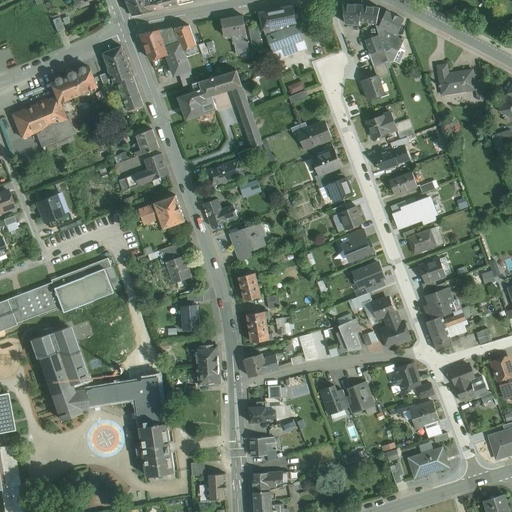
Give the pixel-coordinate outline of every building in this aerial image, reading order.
[(126,0),(133,15),(154,11),(149,0),(126,0)] [(149,0),(154,11),(193,2),(192,0),(149,0)] [(362,5),(343,3),(346,23),(359,24),(360,20),(359,20),(362,5)] [(379,8),(362,5),(359,20),(360,20),(376,23),(379,8)] [(293,6),(276,9),(279,23),(278,24),(280,31),(297,24),(296,20),(293,6)] [(276,9),(260,13),(263,29),(264,29),(266,36),(277,32),(280,31),(278,24),(279,23),(276,9)] [(404,19),(386,11),(379,26),(382,28),(380,36),(380,38),(387,42),(388,43),(399,48),(405,38),(397,34),(404,19)] [(243,16),(221,20),(224,36),(231,35),(233,44),(234,44),(236,53),(249,51),(248,42),(249,42),(249,41),(247,41),(243,16)] [(60,17),(53,20),(58,33),(65,30),(60,17)] [(297,24),(280,31),(277,32),(283,48),(304,40),(297,24)] [(189,25),(175,28),(182,48),(183,51),(196,46),(189,25)] [(376,26),(366,29),(371,42),(381,39),(380,38),(380,36),(376,26)] [(258,27),(249,29),(253,51),(262,50),(258,27)] [(175,28),(159,31),(167,54),(171,52),(182,48),(175,28)] [(159,31),(141,34),(151,60),(167,54),(159,31)] [(277,32),(266,36),(273,52),(283,48),(277,32)] [(387,42),(380,38),(385,51),(385,52),(390,50),(388,43),(387,42)] [(381,39),(371,42),(372,45),(368,46),(371,56),(385,51),(381,39)] [(304,40),(283,48),(286,55),(306,47),(304,40)] [(204,43),(199,45),(202,56),(208,54),(204,43)] [(122,46),(103,53),(109,68),(108,68),(110,73),(111,73),(114,83),(117,81),(133,76),(122,46)] [(182,48),(171,52),(179,73),(190,70),(183,51),(182,48)] [(283,48),(273,52),(276,60),(286,55),(283,48)] [(448,64),(438,66),(440,79),(440,80),(441,85),(439,85),(439,87),(441,86),(442,95),(453,93),(452,91),(466,89),(466,91),(468,91),(475,90),(476,90),(474,80),(473,70),(465,71),(465,72),(448,75),(446,65),(448,65),(448,64)] [(83,66),(80,67),(79,70),(79,71),(75,73),(74,72),(70,70),(66,72),(65,75),(65,77),(61,79),(60,77),(57,76),(54,78),(53,80),(53,82),(51,83),(56,96),(59,102),(71,97),(97,86),(89,67),(87,68),(86,67),(83,66)] [(190,70),(179,73),(183,86),(193,84),(194,83),(190,70)] [(194,83),(193,84),(195,91),(197,91),(205,114),(217,109),(213,100),(210,101),(209,97),(232,89),(253,148),(255,147),(260,145),(263,144),(241,83),(236,70),(194,83)] [(106,73),(100,75),(104,86),(110,84),(106,73)] [(378,75),(362,81),(368,100),(384,94),(378,75)] [(133,76),(117,81),(128,111),(144,106),(133,76)] [(287,85),(290,92),(305,86),(302,79),(287,85)] [(482,79),(474,80),(476,90),(477,100),(485,99),(482,79)] [(508,93),(499,111),(506,115),(511,118),(511,85),(508,93)] [(306,90),(289,97),(292,104),(309,97),(306,90)] [(195,91),(178,97),(187,120),(205,114),(197,91),(195,91)] [(56,96),(12,114),(21,138),(36,132),(66,120),(65,115),(59,102),(56,96)] [(71,97),(59,102),(65,115),(77,111),(71,97)] [(391,112),(367,121),(373,138),(397,130),(398,133),(412,127),(410,119),(409,120),(396,124),(391,112)] [(72,134),(66,120),(36,132),(42,147),(72,134)] [(308,129),(300,132),(300,133),(301,133),(307,147),(306,147),(306,148),(330,139),(324,122),(308,129)] [(306,123),(292,128),(294,135),(300,132),(308,129),(306,123)] [(412,127),(398,133),(400,139),(415,134),(412,127)] [(152,129),(137,135),(142,150),(144,154),(159,148),(152,129)] [(500,134),(492,136),(499,158),(502,167),(509,165),(506,155),(509,154),(504,137),(511,134),(511,132),(511,131),(500,134)] [(75,140),(72,134),(42,147),(45,152),(75,140)] [(253,148),(238,153),(241,160),(258,154),(257,152),(255,147),(253,148)] [(135,149),(118,155),(121,163),(144,154),(142,150),(136,152),(135,149)] [(393,149),(376,155),(381,170),(398,164),(393,149)] [(335,150),(312,159),(319,175),(327,172),(341,167),(335,150)] [(150,170),(139,173),(135,175),(139,185),(141,184),(168,174),(161,154),(146,159),(146,160),(150,170)] [(238,160),(207,171),(212,186),(213,186),(213,185),(223,181),(224,182),(244,175),(238,160)] [(327,172),(319,175),(315,176),(318,183),(329,178),(327,172)] [(412,172),(390,181),(396,195),(418,187),(412,172)] [(135,175),(119,180),(123,191),(139,185),(135,175)] [(329,178),(318,183),(320,188),(329,185),(328,185),(331,183),(329,178)] [(331,183),(328,185),(329,185),(335,202),(352,195),(346,178),(331,183)] [(257,180),(240,186),(243,193),(253,190),(255,194),(261,191),(257,180)] [(432,182),(421,186),(423,193),(435,189),(432,182)] [(0,193),(0,211),(2,212),(6,211),(7,209),(14,206),(8,191),(0,193)] [(414,199),(414,197),(389,205),(397,229),(422,220),(423,224),(438,219),(430,194),(414,199)] [(57,207),(54,197),(56,196),(55,195),(37,202),(45,223),(48,222),(63,216),(63,215),(59,206),(57,207)] [(175,196),(166,199),(164,199),(164,200),(140,209),(146,223),(160,218),(164,227),(163,227),(164,228),(165,228),(165,227),(183,221),(184,221),(185,221),(184,219),(181,211),(182,211),(180,205),(179,205),(176,197),(176,195),(174,196),(175,196)] [(233,205),(222,210),(218,199),(204,204),(212,226),(212,227),(226,221),(237,217),(236,212),(237,212),(236,210),(235,210),(233,205)] [(346,204),(333,209),(335,215),(340,213),(348,209),(346,204)] [(348,209),(340,213),(346,230),(363,223),(356,206),(348,209)] [(63,216),(48,222),(50,228),(72,220),(69,213),(63,215),(63,216)] [(14,216),(3,220),(6,226),(16,222),(14,216)] [(261,222),(230,233),(238,254),(250,250),(251,251),(264,246),(259,234),(265,232),(261,222)] [(363,229),(349,235),(352,244),(344,248),(350,261),(375,251),(371,241),(368,242),(366,238),(367,237),(363,229)] [(413,229),(403,233),(405,239),(409,238),(408,237),(415,235),(413,229)] [(415,235),(408,237),(409,238),(415,253),(436,246),(430,229),(415,235)] [(180,242),(167,247),(170,255),(183,250),(180,242)] [(167,247),(160,250),(164,262),(168,261),(171,260),(170,255),(167,247)] [(250,250),(238,254),(240,261),(253,257),(251,251),(250,250)] [(171,260),(168,261),(168,262),(170,261),(176,281),(174,282),(192,277),(185,256),(171,260)] [(108,258),(51,280),(51,282),(61,306),(63,312),(114,292),(105,269),(111,267),(108,258)] [(440,258),(419,266),(425,283),(426,283),(434,280),(446,276),(440,258)] [(495,258),(488,260),(489,265),(480,268),(485,284),(495,281),(493,277),(500,274),(495,258)] [(374,264),(354,272),(358,283),(360,287),(364,286),(365,285),(382,279),(385,278),(380,266),(378,262),(374,264)] [(255,273),(239,276),(245,300),(261,296),(255,273)] [(273,275),(267,277),(270,291),(277,289),(273,275)] [(382,279),(365,285),(368,293),(385,286),(382,279)] [(434,280),(426,283),(425,283),(422,284),(424,290),(434,286),(436,286),(434,280)] [(51,282),(13,297),(23,321),(61,306),(51,282)] [(436,286),(434,286),(436,292),(448,288),(446,282),(436,286)] [(436,292),(426,296),(431,308),(426,310),(430,320),(442,316),(456,311),(448,288),(436,292)] [(203,290),(191,294),(192,302),(204,301),(203,290)] [(13,297),(0,301),(0,330),(4,329),(16,325),(16,323),(23,321),(13,297)] [(356,298),(352,299),(356,310),(363,307),(362,304),(359,305),(356,298)] [(391,300),(383,303),(382,300),(372,304),(378,319),(385,316),(395,312),(391,300)] [(198,305),(182,306),(184,330),(200,329),(198,305)] [(265,311),(248,314),(250,328),(267,325),(266,316),(265,311)] [(395,312),(385,316),(387,322),(398,317),(396,312),(395,312)] [(351,313),(337,317),(339,322),(352,318),(351,313)] [(445,322),(450,336),(466,330),(464,324),(467,323),(464,315),(445,322)] [(290,332),(289,316),(276,317),(277,333),(290,332)] [(432,336),(447,331),(442,316),(430,320),(427,321),(432,336)] [(398,317),(387,322),(389,327),(400,323),(398,317)] [(356,319),(350,321),(355,333),(361,331),(356,319)] [(350,321),(339,326),(341,331),(337,333),(341,345),(340,345),(342,351),(361,349),(355,333),(350,321)] [(389,327),(382,330),(389,347),(389,346),(410,339),(404,322),(400,323),(389,327)] [(267,325),(250,328),(252,342),(269,339),(269,334),(267,325)] [(68,327),(53,332),(48,334),(32,339),(38,357),(39,357),(61,420),(81,413),(79,410),(88,408),(86,398),(92,397),(91,389),(89,389),(86,379),(68,327)] [(488,329),(477,333),(480,344),(492,341),(488,329)] [(324,331),(297,338),(302,357),(329,349),(324,331)] [(374,331),(363,335),(367,346),(378,342),(374,331)] [(447,331),(432,336),(438,351),(461,343),(458,335),(450,338),(447,331)] [(213,345),(201,346),(201,347),(197,347),(198,366),(219,364),(218,353),(219,353),(218,348),(218,346),(214,346),(213,345)] [(330,355),(338,354),(337,347),(329,348),(330,355)] [(262,354),(245,359),(250,376),(267,372),(263,358),(262,354)] [(276,354),(263,358),(267,372),(280,369),(276,354)] [(511,365),(509,356),(492,362),(499,380),(505,378),(511,375),(511,365)] [(98,360),(90,362),(92,369),(100,367),(98,360)] [(413,363),(396,369),(398,375),(395,376),(393,379),(394,383),(398,385),(401,384),(403,390),(404,390),(404,391),(407,392),(410,391),(412,388),(412,387),(420,384),(413,363)] [(219,364),(198,366),(200,384),(205,383),(205,384),(215,383),(220,382),(220,380),(220,375),(219,375),(219,364)] [(469,365),(451,371),(457,385),(455,386),(461,401),(476,395),(487,391),(482,376),(474,379),(472,374),(474,371),(472,367),(469,366),(469,365)] [(368,370),(363,372),(367,382),(372,380),(368,370)] [(511,375),(505,378),(507,383),(501,386),(505,399),(511,396),(511,375)] [(158,378),(142,380),(142,381),(143,389),(149,425),(140,427),(143,446),(137,447),(139,458),(144,457),(147,476),(175,472),(172,453),(171,442),(170,442),(167,423),(164,423),(158,379),(158,378)] [(142,381),(91,389),(92,397),(143,389),(142,381)] [(366,381),(349,388),(354,401),(357,411),(374,405),(366,381)] [(431,383),(417,387),(421,398),(434,394),(431,383)] [(335,385),(321,390),(330,414),(343,409),(337,392),(335,385)] [(281,386),(268,387),(269,398),(282,397),(281,386)] [(343,390),(337,392),(343,409),(349,406),(348,403),(343,390)] [(0,446),(6,445),(3,432),(15,429),(8,392),(0,393),(0,446)] [(494,392),(481,397),(483,403),(494,399),(496,398),(494,392)] [(354,401),(348,403),(349,406),(352,413),(357,411),(354,401)] [(414,401),(397,407),(399,413),(410,409),(410,408),(415,407),(414,401)] [(415,407),(410,408),(410,409),(417,428),(439,421),(432,401),(415,407)] [(258,407),(249,407),(250,422),(267,421),(266,406),(258,407)] [(511,422),(503,425),(505,431),(511,428),(511,422)] [(511,428),(505,431),(506,434),(490,439),(496,459),(511,454),(511,428)] [(448,432),(434,437),(436,442),(449,438),(448,432)] [(266,437),(251,438),(252,456),(267,455),(267,451),(267,447),(267,443),(266,437)] [(394,441),(383,445),(385,450),(396,446),(394,441)] [(0,511),(25,511),(24,505),(22,506),(18,486),(20,485),(13,444),(6,445),(0,446),(0,511)] [(396,447),(386,451),(389,460),(399,457),(396,447)] [(444,450),(424,456),(423,453),(409,458),(414,475),(429,470),(428,468),(434,467),(435,471),(449,467),(444,450)] [(204,462),(191,463),(192,476),(205,475),(204,462)] [(395,482),(404,479),(399,462),(390,465),(395,482)] [(283,471),(269,472),(269,482),(284,481),(283,471)] [(269,472),(253,473),(254,492),(270,490),(269,482),(269,472)] [(226,473),(207,474),(208,484),(200,484),(201,500),(219,499),(219,500),(220,500),(220,499),(227,498),(227,497),(227,490),(227,489),(227,488),(226,484),(227,484),(226,483),(226,475),(226,473)] [(270,490),(254,492),(254,501),(270,500),(270,490)] [(509,511),(504,494),(494,497),(485,500),(488,511),(509,511)] [(270,500),(254,501),(255,511),(282,511),(282,504),(275,505),(275,500),(270,500)]
